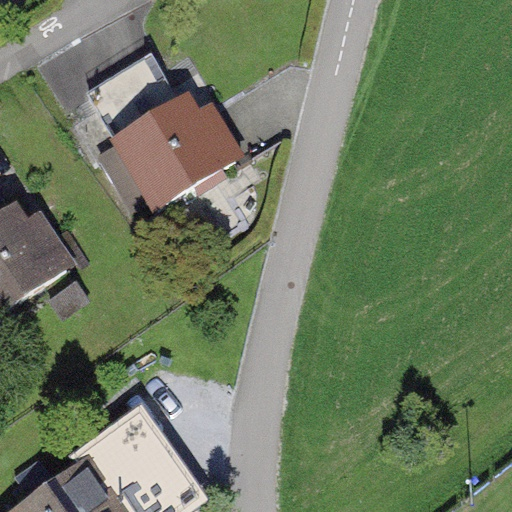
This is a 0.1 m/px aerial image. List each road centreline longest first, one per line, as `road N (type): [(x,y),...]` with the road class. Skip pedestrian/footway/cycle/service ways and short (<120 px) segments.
road 1 (residential): [(255,511),(264,375),(353,0)]
road 2 (residential): [(115,0),(0,77)]
